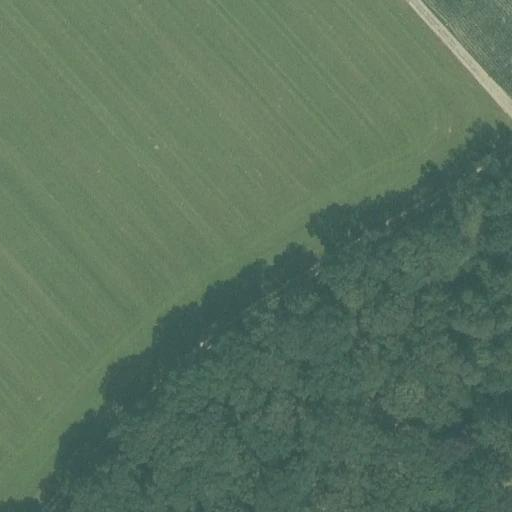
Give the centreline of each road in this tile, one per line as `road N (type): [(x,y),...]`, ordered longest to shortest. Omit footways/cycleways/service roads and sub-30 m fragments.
road 1 (track): [(46,511),(156,392),(251,309),(511,156)]
road 2 (track): [(511,110),(411,0)]
